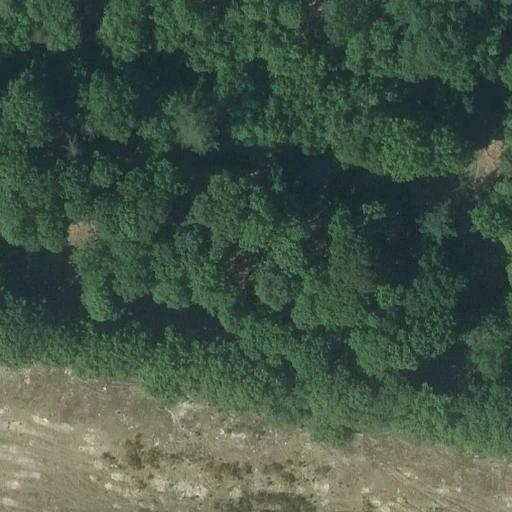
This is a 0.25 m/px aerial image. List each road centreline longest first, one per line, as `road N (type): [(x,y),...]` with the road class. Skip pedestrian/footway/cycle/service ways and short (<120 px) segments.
road 1 (track): [(0,287),(511,377)]
road 2 (unknown): [(0,4),(476,59)]
road 3 (track): [(486,0),(423,360)]
